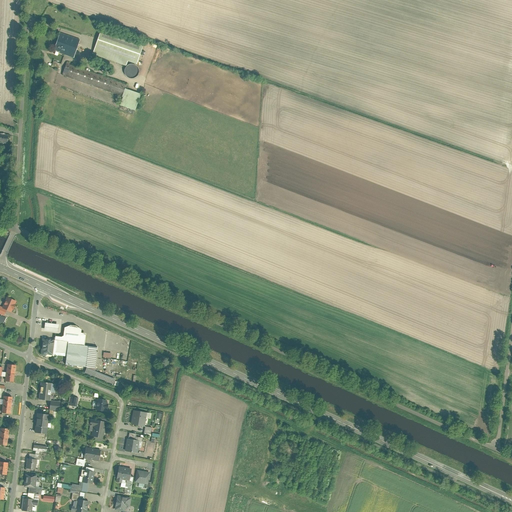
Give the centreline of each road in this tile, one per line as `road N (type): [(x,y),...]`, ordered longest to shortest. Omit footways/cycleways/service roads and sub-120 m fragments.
road 1 (residential): [(14,229),(495,447)]
road 2 (primary): [(39,284),(511,499)]
road 3 (residential): [(14,229),(31,0)]
road 4 (residential): [(98,511),(115,397),(28,356)]
road 5 (residential): [(28,356),(10,511)]
road 6 (unclassified): [(511,312),(495,447)]
